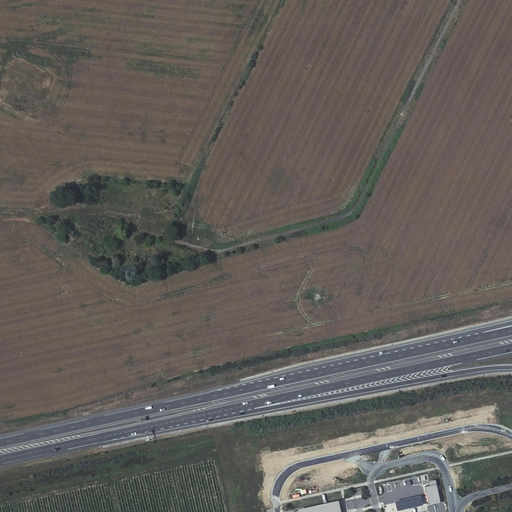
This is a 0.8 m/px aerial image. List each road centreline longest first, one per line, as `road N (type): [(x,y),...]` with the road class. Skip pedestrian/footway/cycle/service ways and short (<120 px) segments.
road 1 (motorway): [(471,339),(0,443)]
road 2 (motorway): [(245,405),(511,347)]
road 3 (motorway): [(245,405),(254,410),(511,367)]
road 4 (motorway): [(0,459),(245,405)]
road 5 (track): [(188,244),(115,212),(0,208)]
road 6 (unclassified): [(390,444),(293,469),(277,488),(277,511)]
road 7 (unclassified): [(511,436),(478,428),(390,444)]
